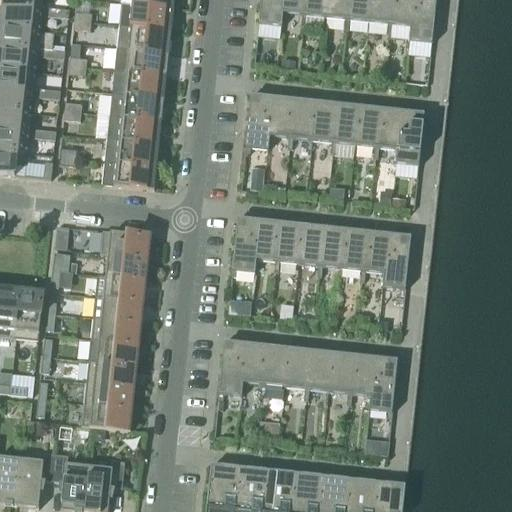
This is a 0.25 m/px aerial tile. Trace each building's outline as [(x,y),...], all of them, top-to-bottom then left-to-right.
[(4,0),(4,12),(42,17),(43,12),(44,0),(4,0)] [(134,0),(133,9),(173,13),(174,9),(175,0),(134,0)] [(281,0),(261,0),(258,34),(263,35),(263,29),(281,31),(284,0),(281,0)] [(306,0),(281,0),(284,0),(281,31),(281,32),(283,18),(301,20),(300,31),(302,31),(306,0)] [(306,21),(325,23),(327,0),(306,0),(302,31),(305,31),(306,21)] [(343,35),(345,36),(349,0),(327,0),(325,23),(344,25),(343,35)] [(349,26),(368,27),(371,0),(349,0),(345,36),(348,36),(349,26)] [(386,40),(388,40),(393,0),(371,0),(368,27),(387,29),(386,40)] [(409,45),(413,14),(422,15),(423,0),(393,0),(388,40),(391,40),(392,30),(410,31),(409,45)] [(413,14),(409,45),(427,47),(426,53),(431,53),(436,0),(423,0),(422,15),(413,14)] [(122,8),(119,31),(171,36),(171,32),(172,32),(174,14),(173,13),(133,9),(122,8)] [(4,12),(1,33),(40,37),(42,21),(42,17),(4,12)] [(43,12),(42,17),(42,21),(55,22),(56,14),(43,12)] [(55,22),(68,24),(69,15),(56,14),(55,22)] [(75,17),(74,26),(91,28),(92,19),(75,17)] [(91,28),(74,26),(73,35),(90,36),(91,28)] [(119,31),(117,53),(168,59),(169,55),(171,37),(171,36),(119,31)] [(1,33),(0,45),(0,53),(38,57),(38,62),(50,63),(51,54),(50,54),(52,38),(40,37),(1,33)] [(0,53),(0,73),(36,77),(38,62),(38,57),(0,53)] [(117,53),(114,76),(166,81),(166,77),(167,77),(169,59),(168,59),(117,53)] [(50,63),(63,64),(64,56),(51,54),(50,63)] [(295,64),(281,62),(280,73),(294,74),(295,64)] [(70,63),(69,71),(86,73),(87,64),(70,63)] [(86,73),(69,71),(68,80),(85,82),(86,73)] [(0,73),(0,94),(34,98),(34,93),(36,77),(0,73)] [(114,76),(112,99),(164,104),(166,86),(166,81),(114,76)] [(34,93),(34,98),(33,102),(46,104),(47,95),(34,93)] [(0,94),(0,114),(32,118),(33,102),(34,98),(0,94)] [(46,104),(59,105),(60,96),(47,95),(46,104)] [(112,99),(109,121),(161,127),(162,123),(164,104),(112,99)] [(262,123),(264,101),(251,100),(244,158),(249,159),(250,153),(267,155),(271,124),(262,123)] [(295,104),(264,101),(262,123),(271,124),(267,155),(268,155),(270,141),(288,143),(287,154),(290,154),(295,104)] [(292,144),(313,146),(317,107),(295,104),(290,154),(291,154),(292,144)] [(330,159),(333,159),(338,109),(317,107),(313,146),(331,147),(330,159)] [(65,108),(64,117),(81,118),(82,110),(65,108)] [(335,148),(356,150),(360,111),(338,109),(333,159),(334,159),(335,148)] [(373,163),(376,164),(381,114),(360,111),(356,150),(374,151),(373,163)] [(0,135),(29,138),(30,134),(32,118),(0,114),(0,135)] [(395,169),(396,169),(400,137),(409,138),(411,117),(381,114),(376,164),(377,164),(378,152),(397,153),(395,169)] [(81,118),(64,117),(63,125),(80,127),(81,118)] [(400,137),(396,169),(414,171),(413,176),(418,177),(424,118),(411,117),(409,138),(400,137)] [(109,121),(107,144),(159,149),(161,131),(161,127),(109,121)] [(30,134),(29,138),(29,143),(42,144),(43,135),(30,134)] [(29,138),(0,135),(0,155),(27,159),(29,143),(29,138)] [(56,137),(43,135),(42,144),(55,146),(56,137)] [(107,144),(104,167),(157,172),(159,154),(158,154),(159,149),(107,144)] [(60,153),(59,162),(76,164),(77,155),(60,153)] [(27,159),(0,155),(0,179),(14,181),(16,170),(26,171),(27,159)] [(76,164),(59,162),(58,170),(75,172),(76,164)] [(157,172),(104,167),(102,190),(154,196),(156,176),(156,172),(157,172)] [(45,168),(43,184),(50,185),(52,168),(45,168)] [(261,195),(262,185),(251,184),(250,194),(261,195)] [(345,193),(329,191),(329,202),(344,203),(345,193)] [(391,197),(381,196),(379,208),(390,209),(391,197)] [(401,203),(393,202),(392,209),(400,210),(401,203)] [(248,246),(251,224),(237,223),(231,281),(236,282),(237,276),(254,278),(257,247),(248,246)] [(282,228),(251,224),(248,246),(257,247),(254,278),(255,278),(256,265),(275,267),(274,277),(277,277),(282,228)] [(279,267),(299,269),(303,230),(282,228),(277,277),(278,278),(279,267)] [(317,282),(320,282),(325,232),(303,230),(299,269),(318,271),(317,282)] [(56,231),(54,253),(66,255),(69,233),(56,231)] [(322,271),(342,273),(346,235),(325,232),(320,282),(321,282),(322,271)] [(359,287),(362,287),(368,237),(346,235),(342,273),(361,275),(359,287)] [(100,259),(108,260),(149,265),(149,263),(147,263),(149,243),(151,243),(151,242),(149,242),(149,241),(102,236),(100,259)] [(382,292),(383,292),(386,261),(395,262),(398,240),(368,237),(362,287),(364,287),(365,275),(384,277),(382,292)] [(386,261),(383,292),(400,294),(400,299),(405,300),(411,242),(398,240),(395,262),(386,261)] [(54,258),(52,275),(60,276),(62,259),(54,258)] [(70,260),(62,259),(60,276),(68,277),(70,260)] [(108,260),(105,281),(146,285),(147,285),(144,285),(146,264),(149,265),(108,260)] [(60,276),(52,275),(50,292),(58,293),(60,276)] [(105,281),(103,302),(144,307),(144,306),(142,306),(144,286),(146,286),(146,285),(105,281)] [(0,342),(15,344),(21,297),(0,294),(0,342)] [(21,297),(15,344),(38,346),(43,299),(21,297)] [(49,301),(47,318),(55,319),(57,302),(49,301)] [(103,302),(101,323),(140,328),(142,307),(144,308),(144,307),(103,302)] [(250,320),(251,306),(240,306),(239,319),(250,320)] [(295,310),(281,309),(279,323),(294,324),(295,310)] [(55,319),(47,318),(45,336),(53,336),(55,319)] [(90,345),(98,346),(139,350),(140,349),(137,349),(140,329),(142,329),(142,328),(140,328),(101,323),(93,322),(93,323),(90,345)] [(387,336),(388,326),(379,325),(378,335),(387,336)] [(44,344),(42,361),(50,362),(52,345),(44,344)] [(88,365),(88,366),(137,371),(135,371),(137,350),(139,350),(98,346),(96,366),(88,365)] [(235,369),(237,348),(224,346),(218,405),(223,405),(223,399),(241,401),(244,370),(235,369)] [(269,351),(237,348),(235,369),(244,370),(241,401),(242,401),(243,388),(261,390),(260,400),(263,401),(269,351)] [(266,390),(286,392),(290,353),(269,351),(263,401),(265,401),(266,390)] [(303,405),(306,405),(312,356),(290,353),(286,392),(304,394),(303,405)] [(308,394),(329,396),(333,358),(312,356),(306,405),(308,406),(308,394)] [(346,410),(349,410),(355,360),(333,358),(329,396),(347,397),(346,410)] [(369,415),(373,384),(382,385),(384,363),(355,360),(349,410),(351,410),(352,398),(370,400),(369,415)] [(50,362),(42,361),(40,378),(49,379),(50,362)] [(373,384),(369,415),(387,417),(387,423),(391,423),(397,365),(384,363),(382,385),(373,384)] [(88,366),(86,388),(135,393),(135,392),(133,392),(135,372),(137,372),(137,371),(88,366)] [(39,387),(38,404),(46,405),(48,388),(39,387)] [(86,388),(83,409),(133,414),(130,413),(133,393),(135,394),(135,393),(86,388)] [(0,398),(10,399),(11,391),(0,390),(0,398)] [(11,391),(10,399),(27,401),(28,393),(11,391)] [(46,405),(38,404),(36,422),(44,422),(46,405)] [(133,414),(83,409),(81,431),(93,433),(128,436),(130,436),(130,435),(128,435),(130,415),(133,415),(133,414)] [(104,440),(105,435),(95,434),(94,444),(99,445),(104,440)] [(365,458),(379,459),(380,448),(366,446),(365,458)] [(46,486),(52,487),(55,460),(43,458),(42,466),(20,464),(15,511),(25,511),(38,511),(40,496),(43,496),(46,486)] [(55,460),(52,487),(59,487),(59,498),(62,498),(60,511),(84,511),(89,471),(67,469),(67,461),(55,460)] [(0,509),(15,511),(20,464),(0,461),(0,509)] [(89,471),(84,511),(108,511),(109,503),(112,504),(115,493),(121,494),(122,494),(124,467),(112,466),(111,474),(89,471)] [(235,511),(239,473),(211,469),(206,511),(235,511)] [(262,511),(267,475),(239,473),(235,511),(262,511)] [(290,511),(294,478),(267,475),(262,511),(290,511)] [(318,511),(322,481),(294,478),(290,511),(318,511)] [(346,511),(349,484),(322,481),(318,511),(346,511)] [(373,511),(377,487),(349,484),(346,511),(373,511)] [(377,487),(373,511),(402,511),(405,490),(377,487)]
